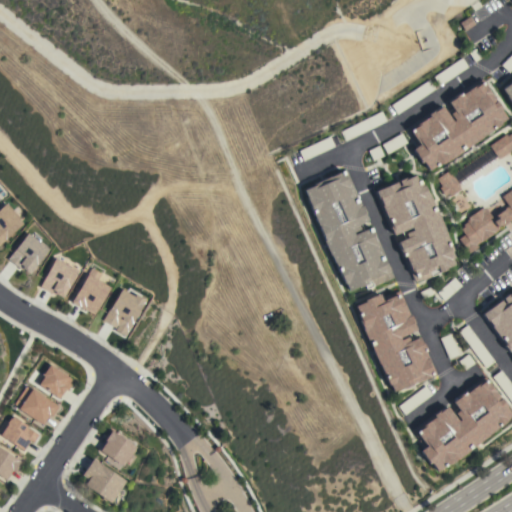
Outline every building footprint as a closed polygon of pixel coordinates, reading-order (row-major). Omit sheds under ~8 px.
[(511,69),(508,73),(500,65),(511,53),(511,69)] [(461,57),(467,67),(439,86),(432,77),(461,57)] [(428,80),(435,89),(397,114),(391,105),(428,80)] [(511,105),(505,96),(506,95),(501,89),(511,83),(510,82),(511,80),(511,105)] [(422,162),(421,162),(412,149),(417,146),(405,130),(435,110),(435,111),(442,107),(452,121),(454,120),(449,114),(453,111),(448,102),(454,98),(453,97),(460,92),(461,94),(475,85),(476,86),(480,84),(479,83),(482,82),(495,101),(496,101),(501,109),(500,110),(505,119),(499,123),(500,124),(480,137),(481,138),(465,149),(465,148),(462,150),(462,151),(449,160),(448,159),(441,164),(440,163),(428,171),(422,162)] [(381,111),(386,121),(345,142),(340,132),(381,111)] [(406,143),(387,154),(381,145),(401,133),(406,143)] [(505,134),(506,136),(511,133),(511,134),(511,149),(497,159),(488,146),(505,134)] [(334,147),(303,161),(298,151),(329,137),(334,147)] [(459,186),(458,187),(460,189),(449,196),(448,194),(447,195),(446,194),(444,196),(438,188),(441,186),(436,179),(448,170),(459,186)] [(345,284),(344,284),(341,277),(331,255),(330,256),(323,241),(324,240),(319,227),(318,227),(308,205),(309,205),(306,198),(306,197),(303,190),(313,186),(312,185),(342,171),(345,178),(347,177),(360,207),(362,206),(365,214),(364,215),(367,221),(357,225),(359,229),(352,232),(354,235),(370,227),(374,236),(373,237),(376,242),(377,242),(393,277),(366,289),(364,285),(358,287),(358,286),(348,291),(345,284)] [(398,186),(400,185),(398,181),(405,178),(406,179),(414,176),(416,181),(419,180),(422,186),(423,185),(427,194),(428,193),(444,229),(443,229),(446,236),(452,251),(451,252),(453,258),(451,259),(453,264),(444,268),(445,270),(422,280),(422,279),(414,282),(403,256),(402,257),(399,249),(400,249),(397,242),(407,238),(405,233),(412,230),(411,228),(394,235),(374,192),(396,182),(398,186)] [(511,219),(510,221),(501,227),(499,225),(497,227),(498,229),(494,232),(494,233),(481,242),(480,241),(476,245),(478,247),(468,254),(458,239),(464,235),(460,229),(463,227),(462,225),(467,222),(466,221),(468,219),(467,218),(481,208),(482,209),(484,208),(491,217),(495,214),(495,215),(502,210),(502,209),(507,206),(500,197),(511,188),(511,219)] [(19,218),(18,219),(22,224),(0,243),(0,207),(5,203),(19,218)] [(6,260),(28,276),(47,250),(25,234),(6,260)] [(62,299),(76,270),(52,259),(38,288),(62,299)] [(108,288),(95,281),(99,274),(89,268),(70,303),(93,316),(108,288)] [(453,278),(461,286),(444,301),(436,293),(453,278)] [(100,322),(124,336),(143,302),(120,288),(100,322)] [(390,385),(388,385),(379,364),(378,364),(371,349),(372,349),(369,343),(368,344),(362,329),(359,321),(360,320),(354,306),(365,302),(364,300),(379,294),(381,299),(399,291),(409,316),(410,315),(413,323),(412,324),(415,330),(399,337),(400,340),(407,337),(409,342),(418,337),(421,344),(422,343),(436,374),(403,389),(402,387),(393,391),(390,385)] [(511,350),(509,353),(503,345),(505,344),(501,339),(500,340),(490,327),(491,326),(487,320),(486,321),(481,314),(500,300),(502,304),(505,302),(502,299),(508,294),(509,295),(511,292),(511,350)] [(494,362),(485,368),(458,331),(466,325),(494,362)] [(459,355),(448,359),(439,338),(449,334),(459,355)] [(71,379),(68,383),(70,385),(66,391),(64,390),(58,399),(36,384),(42,375),(49,365),(71,379)] [(511,385),(511,404),(492,377),(500,370),(511,385)] [(430,463),(429,464),(419,451),(424,448),(412,432),(440,410),(441,411),(446,407),(457,421),(459,420),(455,414),(459,411),(452,402),(458,398),(457,397),(485,377),(489,382),(488,383),(500,399),(500,398),(506,406),(505,407),(511,415),(505,420),(506,421),(498,427),(487,435),(488,436),(456,460),(456,459),(449,464),(448,463),(443,467),(443,466),(436,471),(430,463)] [(425,386),(432,394),(404,415),(397,407),(425,386)] [(57,406),(50,416),(48,415),(41,425),(18,409),(19,408),(14,404),(25,387),(31,390),(32,389),(57,406)] [(0,435),(7,424),(7,423),(10,418),(11,419),(12,416),(26,426),(26,427),(37,435),(32,442),(29,440),(22,451),(0,435)] [(135,447),(133,450),(134,450),(129,457),(128,457),(122,466),(99,451),(105,441),(103,440),(106,434),(108,435),(111,431),(135,447)] [(0,476),(0,448),(18,461),(18,460),(20,461),(16,466),(18,467),(14,472),(12,471),(5,480),(0,476)] [(125,481),(110,503),(82,484),(86,478),(82,475),(93,459),(125,481)]
